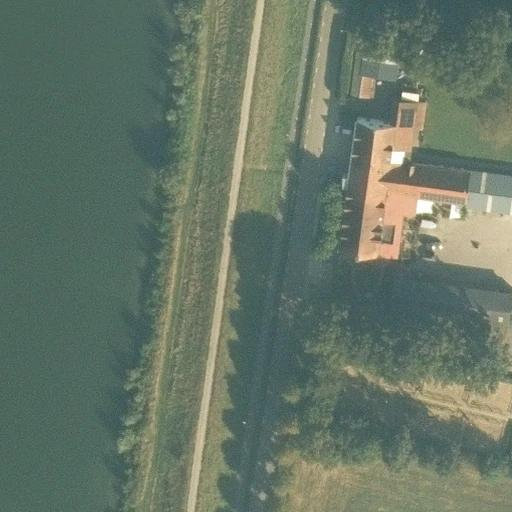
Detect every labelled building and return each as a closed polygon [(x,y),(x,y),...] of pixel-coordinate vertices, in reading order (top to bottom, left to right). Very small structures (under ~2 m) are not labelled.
[(402,45),(366,40),(361,73),(397,78),(402,45)] [(418,197),(466,203),(470,167),(411,160),(415,125),(358,117),(348,190),(418,200),(418,197)] [(511,173),(470,167),(466,203),(465,206),(511,212),(511,173)] [(418,200),(348,190),(340,248),(391,256),(399,257),(405,212),(416,213),(418,200)] [(511,291),(399,276),(394,317),(511,332),(511,291)]
